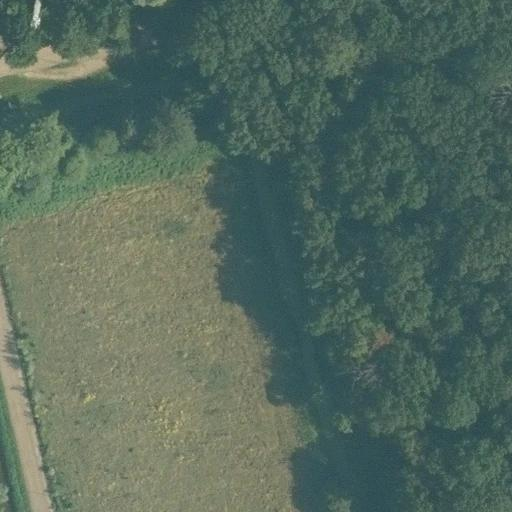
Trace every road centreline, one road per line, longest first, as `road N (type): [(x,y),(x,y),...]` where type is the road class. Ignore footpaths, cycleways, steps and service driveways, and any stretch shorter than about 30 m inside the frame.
road 1 (unclassified): [(0,63),(181,24)]
road 2 (unclassified): [(42,511),(0,337)]
